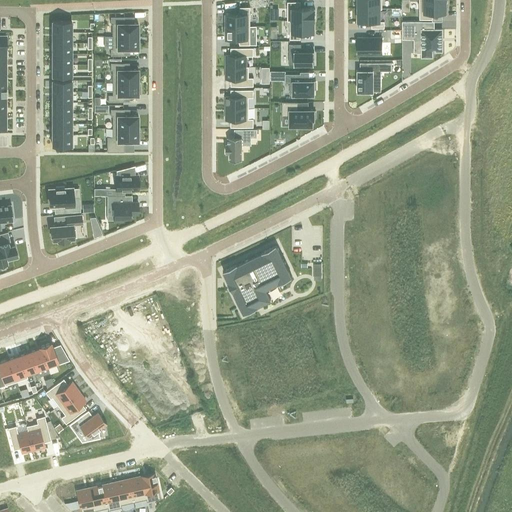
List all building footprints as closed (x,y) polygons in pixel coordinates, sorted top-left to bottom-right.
[(356,0),(357,8),(380,8),(380,0),(356,0)] [(419,0),(419,19),(432,19),(432,13),(446,13),(446,1),(447,1),(447,0),(419,0)] [(288,21),(290,21),(315,21),(315,9),(314,9),(314,8),(300,8),(300,2),(288,2),(288,21)] [(240,14),(226,13),(226,26),(250,26),(250,7),(240,7),(240,14)] [(380,21),(380,8),(357,8),(357,22),(372,22),(372,28),(384,28),(384,21),(380,21)] [(111,17),(111,23),(112,23),(112,36),(138,36),(138,23),(124,23),(124,17),(111,17)] [(52,21),(52,32),(71,32),(71,21),(52,21)] [(315,22),(315,21),(290,21),(290,39),(300,39),(300,33),(314,33),(314,22),(315,22)] [(402,21),(402,31),(414,31),(414,39),(422,39),(422,56),(432,56),(432,51),(442,51),(442,29),(422,29),(422,28),(422,22),(422,21),(402,21)] [(250,45),(250,26),(226,26),(226,38),(240,38),(240,45),(250,45)] [(52,32),(52,43),(71,43),(71,32),(52,32)] [(111,48),(111,55),(127,55),(128,49),(138,49),(138,36),(112,36),(113,48),(111,48)] [(383,37),(357,37),(358,55),(383,55),(383,37)] [(52,43),(52,54),(71,54),(71,43),(52,43)] [(314,65),(314,50),(301,50),(301,44),(290,44),(290,64),(294,64),(294,65),(314,65)] [(224,55),(224,67),(249,67),(246,67),(246,56),(253,56),(253,48),(231,48),(231,55),(224,55)] [(52,54),(52,64),(71,64),(71,54),(52,54)] [(381,71),(392,71),(392,62),(368,62),(368,70),(358,70),(358,92),(360,92),(360,94),(368,94),(368,92),(373,92),(373,77),(381,77),(381,71)] [(111,63),(111,70),(113,70),(113,82),(138,82),(138,69),(127,69),(127,63),(111,63)] [(52,64),(52,76),(71,76),(71,64),(52,64)] [(224,67),(224,79),(231,79),(231,86),(253,86),(253,78),(249,78),(249,67),(224,67)] [(315,81),(315,80),(300,80),(300,74),(286,74),(286,81),(290,81),(290,94),(292,94),(292,95),(315,95),(315,90),(316,90),(316,81),(315,81)] [(52,80),(52,91),(72,91),(72,80),(52,80)] [(108,94),(108,101),(124,101),(124,95),(138,95),(138,94),(141,94),(141,85),(138,85),(138,82),(113,82),(113,94),(108,94)] [(225,96),(225,108),(248,108),(249,97),(253,97),(253,90),(231,90),(231,96),(225,96)] [(52,91),(52,102),(72,102),(72,91),(52,91)] [(52,102),(52,113),(72,113),(72,102),(52,102)] [(289,126),(302,127),(302,128),(310,128),(310,127),(313,127),(313,120),(315,120),(315,109),(297,109),(297,102),(282,102),(282,115),(289,115),(289,126)] [(225,108),(225,120),(231,120),(231,127),(253,127),(253,119),(248,119),(248,108),(225,108)] [(111,109),(111,116),(112,116),(112,128),(138,128),(138,115),(124,115),(124,109),(111,109)] [(52,113),(52,124),(72,124),(72,113),(52,113)] [(52,124),(52,134),(72,134),(72,124),(52,124)] [(107,136),(107,152),(124,152),(124,141),(138,141),(138,140),(140,140),(141,131),(138,131),(138,128),(112,128),(112,136),(107,136)] [(257,129),(245,129),(245,138),(246,138),(246,137),(257,137),(257,129)] [(52,134),(52,146),(72,146),(72,134),(52,134)] [(243,158),(242,138),(229,139),(229,144),(226,144),(226,150),(229,150),(229,158),(232,158),(232,159),(235,159),(235,158),(243,158)] [(135,165),(116,170),(116,193),(123,193),(124,190),(138,190),(138,175),(133,175),(133,171),(135,170),(135,165)] [(431,165),(423,170),(430,183),(439,178),(431,165)] [(421,172),(413,177),(421,190),(429,185),(421,172)] [(411,178),(405,182),(413,196),(419,192),(411,178)] [(402,184),(394,188),(401,203),(410,198),(402,184)] [(56,189),(50,190),(51,204),(73,203),(72,188),(64,189),(63,186),(56,187),(56,189)] [(391,190),(384,193),(392,208),(399,205),(391,190)] [(108,195),(108,207),(115,207),(114,221),(124,221),(124,218),(131,218),(131,214),(138,214),(138,201),(125,201),(125,195),(108,195)] [(379,196),(370,200),(380,216),(389,211),(379,196)] [(12,204),(0,205),(0,229),(1,230),(1,222),(14,221),(12,204)] [(66,216),(67,223),(49,225),(50,236),(52,236),(52,240),(57,240),(57,241),(70,240),(70,239),(75,238),(73,225),(83,224),(82,214),(66,216)] [(95,217),(90,217),(94,237),(102,234),(95,217)] [(18,258),(15,245),(9,247),(8,243),(0,244),(0,263),(7,262),(7,261),(18,258)] [(236,264),(223,270),(229,281),(227,282),(233,293),(233,292),(244,314),(258,307),(258,306),(271,299),(266,289),(278,283),(278,284),(292,277),(276,245),(261,252),(262,253),(237,265),(236,264)] [(283,322),(287,337),(307,331),(302,316),(283,322)] [(239,332),(242,347),(262,343),(258,327),(239,332)] [(287,337),(290,353),(311,347),(307,331),(287,337)] [(50,343),(40,346),(48,368),(59,364),(69,360),(64,351),(56,354),(53,346),(52,343),(51,344),(50,343)] [(242,347),(246,362),(265,358),(262,343),(242,347)] [(40,347),(30,351),(36,369),(47,365),(47,368),(48,368),(40,346),(40,347)] [(290,353),(294,368),(315,362),(311,347),(290,353)] [(30,351),(19,355),(27,377),(28,377),(26,373),(36,369),(30,351)] [(19,355),(8,359),(16,381),(27,377),(19,355)] [(250,378),(269,373),(265,358),(246,362),(250,378)] [(8,359),(0,361),(0,370),(5,385),(16,381),(8,359)] [(294,368),(298,383),(319,378),(315,362),(294,368)] [(250,378),(253,393),(272,389),(269,373),(250,378)] [(59,405),(79,391),(72,381),(68,384),(64,378),(45,392),(50,398),(52,397),(59,405)] [(319,378),(298,383),(301,399),(323,393),(319,378)] [(272,389),(253,393),(257,408),(276,404),(272,389)] [(86,400),(79,391),(59,405),(65,414),(61,417),(66,423),(86,408),(82,403),(86,400)] [(83,414),(69,424),(75,432),(82,427),(91,440),(100,438),(98,429),(107,423),(106,423),(97,411),(87,419),(83,414)] [(37,422),(27,425),(28,430),(33,449),(45,446),(44,442),(51,440),(51,439),(46,421),(45,416),(36,418),(37,422)] [(51,420),(46,421),(51,439),(59,437),(51,420)] [(16,425),(8,428),(14,450),(21,448),(22,452),(33,449),(28,430),(18,432),(16,425)] [(368,446),(360,447),(361,463),(370,462),(368,446)] [(350,448),(343,449),(344,465),(352,464),(350,448)] [(342,449),(334,451),(336,466),(343,465),(342,449)] [(331,452),(323,453),(325,467),(333,466),(331,452)] [(320,454),(310,455),(311,469),(321,468),(320,454)] [(306,455),(298,456),(299,470),(308,469),(306,455)] [(9,460),(0,462),(0,465),(2,478),(11,475),(9,460)] [(155,472),(142,475),(147,500),(153,499),(160,497),(156,479),(157,479),(156,474),(155,474),(155,472)] [(142,475),(129,478),(134,501),(146,498),(147,500),(142,475)] [(129,478),(116,481),(121,506),(122,506),(121,504),(134,501),(129,478)] [(116,481),(103,484),(108,509),(121,506),(116,481)] [(103,484),(89,487),(95,510),(107,507),(108,509),(103,484)] [(89,487),(76,490),(79,500),(80,507),(81,511),(84,511),(95,510),(89,487)] [(74,501),(64,503),(70,509),(76,508),(74,501)] [(182,502),(170,511),(189,511),(191,511),(182,502)]
